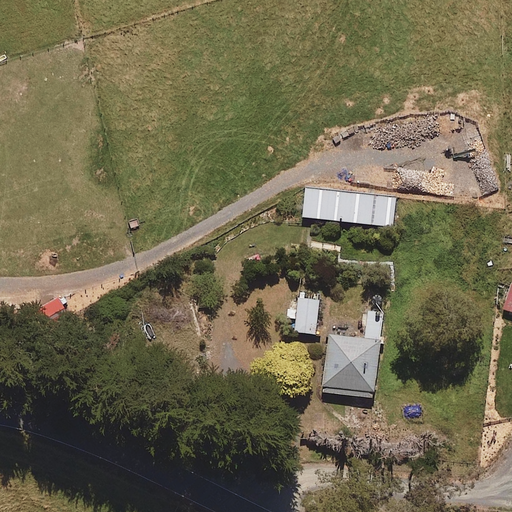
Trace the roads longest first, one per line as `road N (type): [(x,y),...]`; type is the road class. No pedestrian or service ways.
road 1 (residential): [(227,511),(439,490),(511,495)]
road 2 (tertiary): [(0,407),(205,511)]
